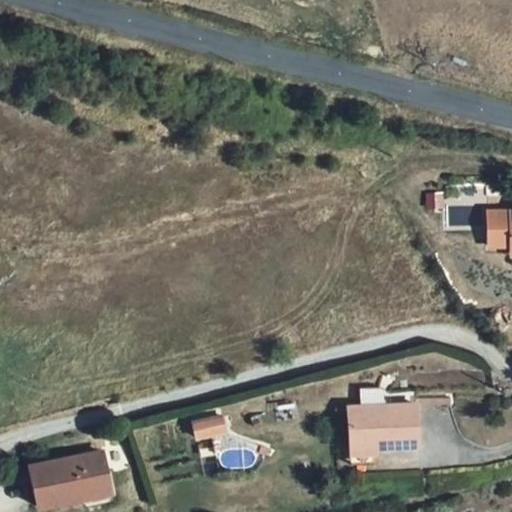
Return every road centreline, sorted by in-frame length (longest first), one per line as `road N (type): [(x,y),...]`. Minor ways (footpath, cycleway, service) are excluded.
road 1 (tertiary): [(38,0),(511,119)]
road 2 (residential): [(511,377),(467,339),(423,330),(123,409)]
